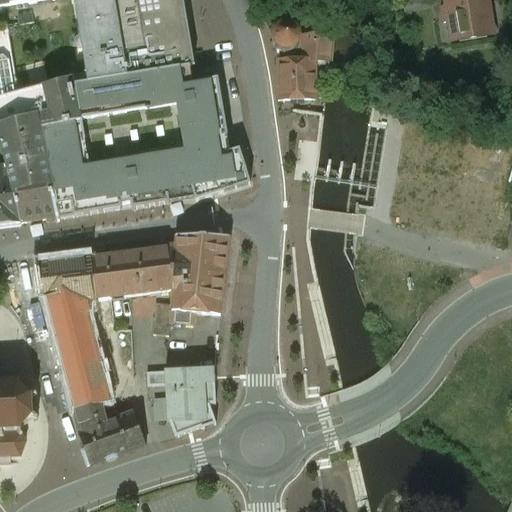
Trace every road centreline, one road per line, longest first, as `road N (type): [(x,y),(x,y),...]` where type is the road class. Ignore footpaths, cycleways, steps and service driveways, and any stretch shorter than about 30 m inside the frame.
road 1 (residential): [(511,292),(463,316),(418,379),(379,411),(289,438)]
road 2 (residential): [(270,223),(182,227),(0,255)]
road 3 (residential): [(228,0),(258,102),(270,223)]
road 4 (residential): [(43,511),(109,483),(234,450)]
road 5 (residential): [(263,418),(270,223)]
